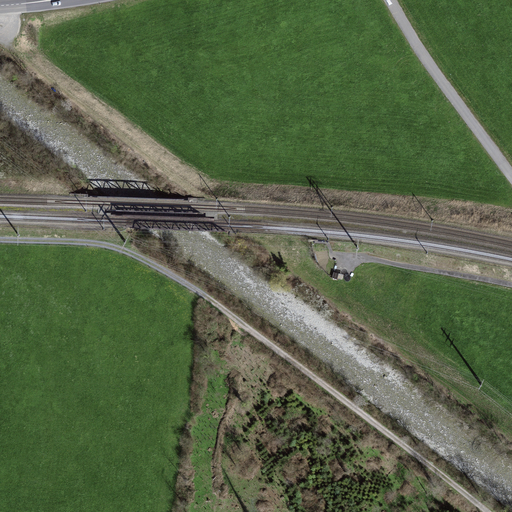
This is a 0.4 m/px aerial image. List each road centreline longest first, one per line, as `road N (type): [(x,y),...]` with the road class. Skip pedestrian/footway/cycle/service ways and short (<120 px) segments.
road 1 (track): [(0,242),(98,245),(141,257),(486,511)]
road 2 (track): [(390,0),(511,176)]
road 3 (track): [(339,256),(511,284)]
